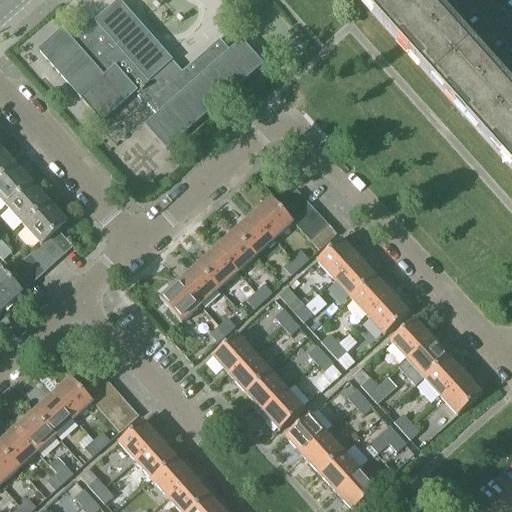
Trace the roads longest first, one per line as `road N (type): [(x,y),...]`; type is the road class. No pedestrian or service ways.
road 1 (residential): [(511,377),(361,218),(295,129),(279,121)]
road 2 (residential): [(136,245),(0,85)]
road 3 (residential): [(210,438),(78,295)]
road 4 (residential): [(136,245),(279,121)]
